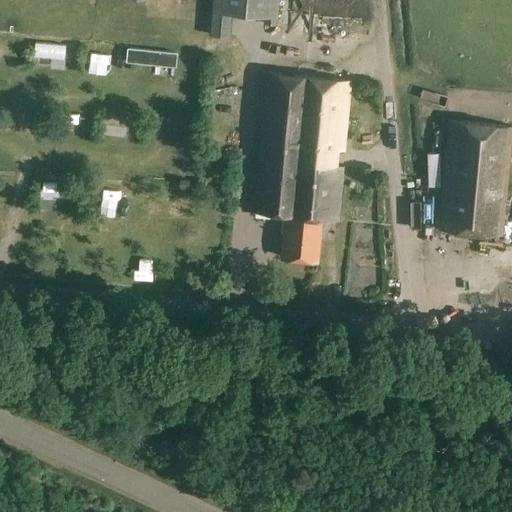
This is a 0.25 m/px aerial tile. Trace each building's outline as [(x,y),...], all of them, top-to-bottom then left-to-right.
[(277,26),(279,0),(211,0),(209,35),(226,36),(228,14),(264,17),(263,25),(277,26)] [(27,66),(27,40),(0,39),(0,57),(8,58),(8,66),(27,66)] [(49,68),(67,73),(72,52),(54,48),(49,68)] [(101,51),(101,67),(134,67),(135,52),(101,51)] [(337,220),(343,168),(351,80),(264,72),(251,212),(289,215),(285,256),(317,259),(321,219),(337,220)] [(502,92),(502,77),(455,76),(455,91),(502,92)] [(67,134),(87,135),(89,115),(69,113),(67,134)] [(504,235),(511,147),(511,123),(448,118),(438,229),(504,235)]
